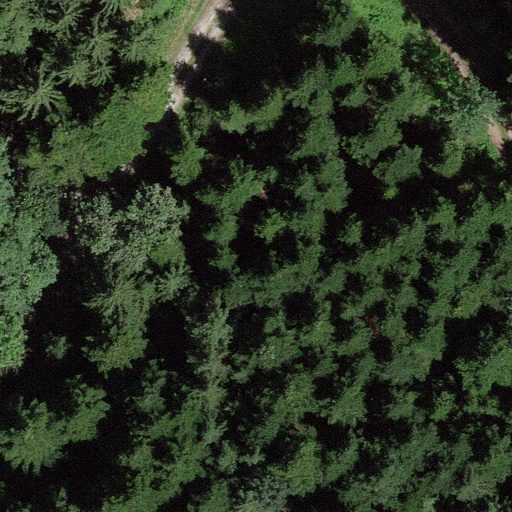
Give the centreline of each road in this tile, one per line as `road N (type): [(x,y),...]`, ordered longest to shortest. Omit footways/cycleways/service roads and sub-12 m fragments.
road 1 (track): [(231,0),(90,218),(0,128)]
road 2 (track): [(0,383),(90,218)]
road 3 (track): [(425,0),(511,142)]
